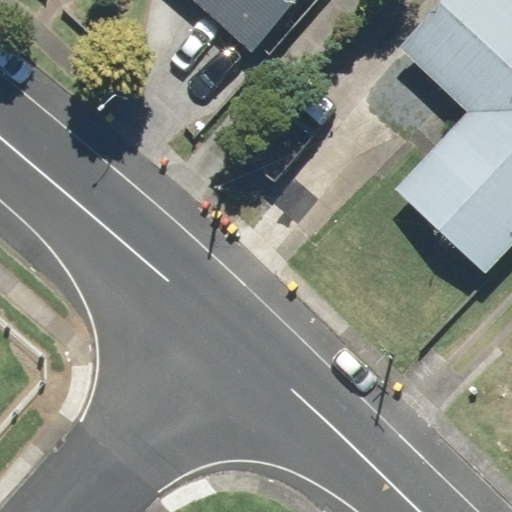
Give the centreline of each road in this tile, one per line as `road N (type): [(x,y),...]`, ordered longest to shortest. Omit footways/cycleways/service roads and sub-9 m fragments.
road 1 (residential): [(220,330),(0,141)]
road 2 (residential): [(410,511),(220,330)]
road 3 (residential): [(220,330),(58,511)]
